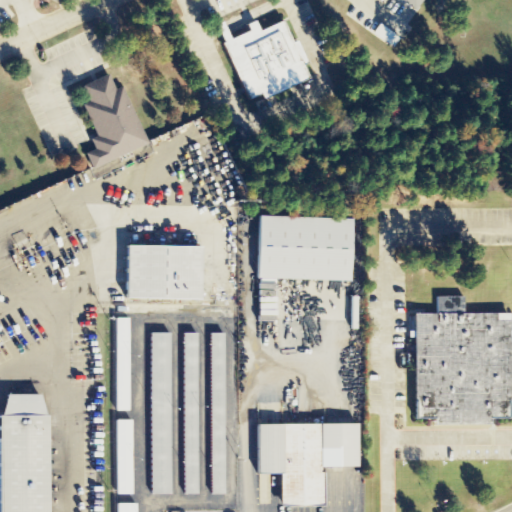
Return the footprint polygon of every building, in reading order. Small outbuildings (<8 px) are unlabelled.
[(396,0),(414,11),(421,0),(396,0)] [(306,81),(301,66),(304,65),(294,41),(288,43),(280,22),(256,31),(252,22),(243,25),(246,33),(221,42),(243,100),(258,95),(260,99),(306,81)] [(146,145),(122,87),(113,90),(107,75),(79,87),(86,103),(81,105),(95,138),(88,141),(92,150),(83,154),(89,169),(146,145)] [(256,217),(254,279),(345,282),(347,220),(256,217)] [(122,247),(121,300),(195,301),(195,248),(122,247)] [(435,299),(435,315),(412,315),(412,418),(432,417),(432,425),(487,425),(487,418),(504,418),(504,316),(458,316),(458,299),(435,299)] [(114,320),(114,412),(127,412),(127,319),(114,320)] [(148,334),(149,496),(169,496),(168,334),(148,334)] [(182,334),(182,497),(196,497),(196,334),(182,334)] [(209,334),(209,496),(223,496),(223,334),(209,334)] [(0,511),(44,511),(45,417),(42,417),(35,396),(2,397),(0,405),(0,511)] [(114,421),(115,496),(131,496),(130,421),(114,421)] [(253,425),(253,475),(276,475),(276,509),(320,508),(319,474),(317,474),(317,468),(353,468),(353,425),(253,425)]
